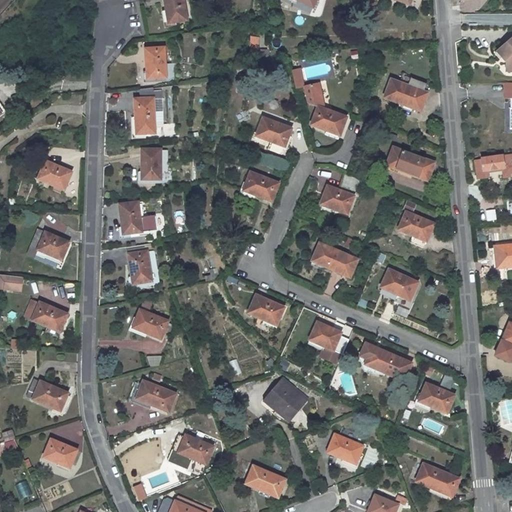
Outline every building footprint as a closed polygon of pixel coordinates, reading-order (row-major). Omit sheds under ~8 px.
[(164,0),(168,23),(187,20),(183,0),(164,0)] [(260,38),(251,37),(250,47),(259,48),(260,38)] [(509,42),(498,53),(500,56),(505,56),(507,59),(505,60),(504,66),(509,66),(511,64),(511,43),(511,44),(509,42)] [(145,49),(147,79),(166,77),(164,47),(145,49)] [(299,68),(288,70),(293,88),(303,86),(299,68)] [(404,85),(391,80),(384,98),(421,111),(430,86),(407,77),(404,85)] [(346,118),(324,110),(319,84),(304,86),(307,103),(318,108),(311,125),(340,136),(346,118)] [(155,133),(153,99),(153,89),(140,91),(140,100),(135,100),(136,134),(155,133)] [(263,119),(257,136),(270,141),(267,149),(281,154),(291,129),(263,119)] [(393,148),(386,166),(427,181),(434,163),(393,148)] [(161,149),(141,150),(142,179),(161,179),(161,149)] [(505,167),(511,165),(511,154),(475,160),(476,172),(505,168),(505,167)] [(38,179),(65,190),(72,172),(46,161),(38,179)] [(278,183),(250,173),(244,190),(272,201),(278,183)] [(344,174),(340,188),(355,193),(360,180),(344,174)] [(327,186),(321,204),(347,214),(354,196),(327,186)] [(119,204),(123,234),(142,232),(138,202),(119,204)] [(407,202),(404,208),(413,212),(416,205),(407,202)] [(494,209),(484,210),(485,221),(495,220),(494,209)] [(398,230),(426,242),(434,224),(406,212),(398,230)] [(69,243),(38,229),(27,254),(35,258),(38,250),(62,260),(69,243)] [(128,255),(133,284),(158,280),(154,251),(152,243),(127,247),(128,255)] [(319,244),(312,262),(350,277),(357,260),(319,244)] [(506,267),(511,266),(511,244),(495,247),(497,268),(506,267)] [(506,267),(497,268),(498,280),(507,279),(506,267)] [(407,278),(389,270),(381,287),(385,289),(383,293),(397,299),(399,296),(407,278)] [(0,287),(21,290),(23,277),(0,274),(0,287)] [(284,308),(256,296),(249,313),(276,325),(284,308)] [(33,300),(25,317),(33,320),(40,303),(33,300)] [(142,306),(150,310),(152,304),(144,300),(142,306)] [(67,314),(40,303),(33,320),(60,332),(67,314)] [(168,323),(168,322),(140,310),(133,328),(161,339),(164,333),(168,323)] [(168,323),(164,333),(170,335),(175,325),(168,323)] [(317,323),(309,340),(333,351),(341,334),(317,323)] [(511,324),(509,324),(501,341),(495,356),(511,363),(511,359),(511,324)] [(369,355),(372,347),(365,344),(360,356),(367,359),(365,365),(368,366),(371,356),(369,355)] [(371,356),(368,366),(403,382),(411,364),(372,347),(369,355),(371,356)] [(148,356),(148,366),(160,366),(161,356),(148,356)] [(267,364),(273,369),(277,365),(271,360),(267,364)] [(127,400),(134,381),(127,379),(120,397),(127,400)] [(26,397),(60,412),(68,394),(34,380),(26,397)] [(136,399),(168,412),(175,395),(143,382),(136,399)] [(305,401),(282,382),(265,402),(275,411),(273,415),(279,419),(287,421),(305,401)] [(454,395),(426,384),(419,401),(446,413),(454,395)] [(1,433),(4,441),(14,438),(11,430),(1,433)] [(203,434),(200,442),(213,447),(216,439),(203,434)] [(363,447),(335,435),(327,452),(355,464),(363,447)] [(178,453),(205,465),(213,447),(186,436),(178,453)] [(0,455),(17,450),(13,439),(0,442),(0,455)] [(77,450),(51,439),(43,457),(70,469),(77,450)] [(371,445),(361,464),(370,469),(381,451),(371,445)] [(416,482),(451,496),(459,479),(424,464),(416,482)] [(285,480),(253,467),(245,484),(278,497),(285,480)] [(375,496),(368,511),(394,511),(398,505),(375,496)] [(398,496),(396,501),(405,504),(406,499),(398,496)] [(199,511),(167,498),(163,500),(158,511),(199,511)]
